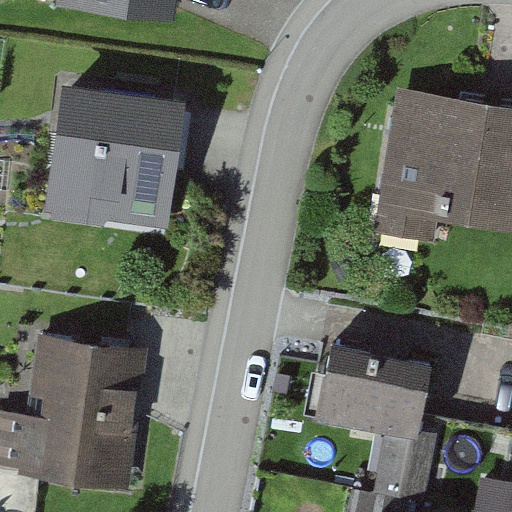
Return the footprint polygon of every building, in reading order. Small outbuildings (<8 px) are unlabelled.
[(175,0),(82,0),(174,12),(175,0)] [(187,92),(63,74),(42,215),(106,224),(107,217),(168,225),(187,92)] [(511,106),(416,90),(391,231),(453,241),(457,218),(511,227),(511,106)] [(29,409),(0,406),(0,462),(132,477),(147,344),(38,332),(29,409)] [(459,394),(361,371),(350,420),(401,432),(391,476),(437,487),(459,394)] [(493,511),(511,511),(511,481),(487,478),(483,511),(493,511)]
